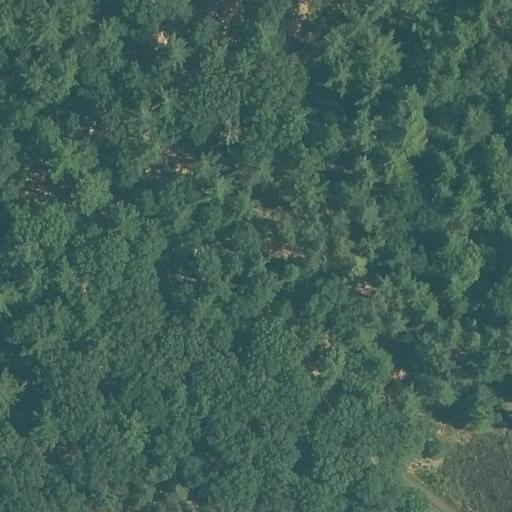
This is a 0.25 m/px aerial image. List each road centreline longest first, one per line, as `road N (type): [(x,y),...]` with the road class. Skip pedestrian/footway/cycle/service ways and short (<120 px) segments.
road 1 (track): [(213,365),(0,197)]
road 2 (track): [(454,511),(245,380)]
